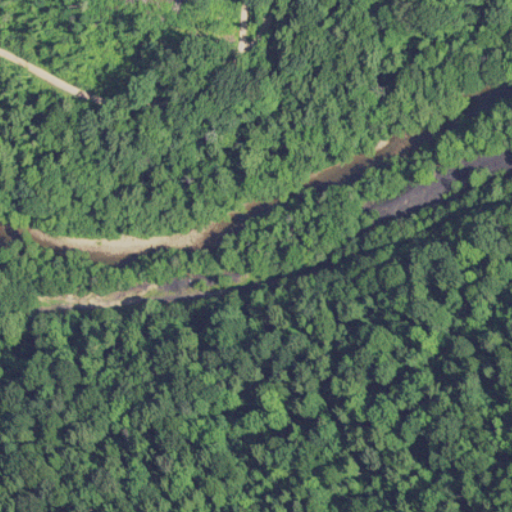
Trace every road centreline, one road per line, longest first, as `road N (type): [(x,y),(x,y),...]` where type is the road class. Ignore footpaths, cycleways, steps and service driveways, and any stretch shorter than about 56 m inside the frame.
road 1 (track): [(0,159),(90,159),(340,115),(389,77),(391,0)]
road 2 (residential): [(0,49),(96,97),(141,109),(231,75),(242,0)]
